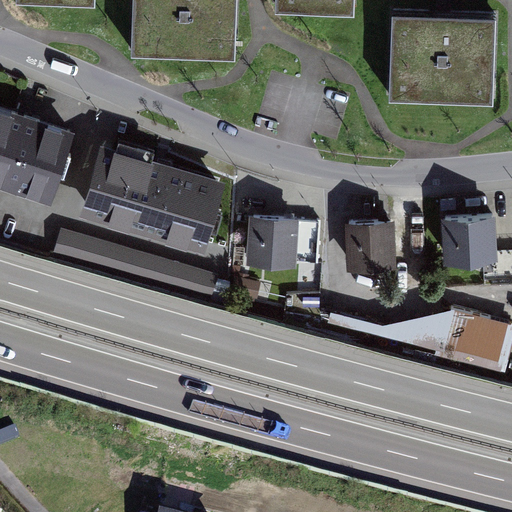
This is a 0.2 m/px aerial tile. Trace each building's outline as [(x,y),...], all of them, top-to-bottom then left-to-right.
[(235,0),(134,0),(132,54),(233,58),(235,0)] [(354,0),(278,0),(278,6),(355,9),(354,0)] [(498,21),(395,15),(390,99),(493,105),(498,21)] [(0,114),(0,186),(54,206),(76,141),(0,114)] [(167,168),(101,148),(80,216),(146,236),(167,168)] [(224,186),(167,168),(146,236),(204,254),(224,186)] [(498,219),(450,221),(452,266),(499,265),(498,219)] [(303,223),(253,220),(250,266),(301,269),(303,223)] [(397,226),(349,228),(351,273),(398,272),(397,226)] [(216,273),(61,228),(53,257),(208,302),(216,273)] [(508,339),(504,311),(476,316),(481,344),(508,339)]
